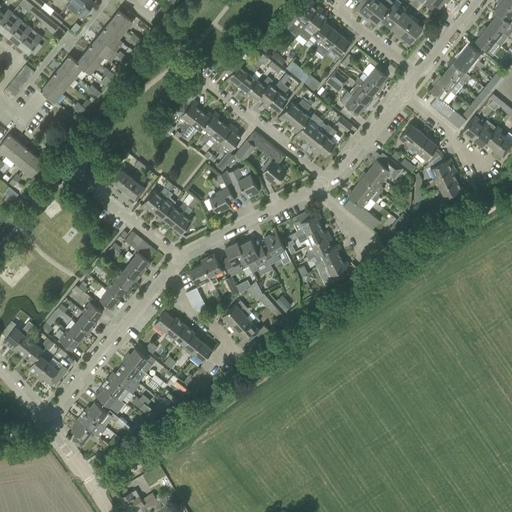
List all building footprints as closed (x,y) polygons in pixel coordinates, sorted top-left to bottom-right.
[(70,0),(66,6),(68,8),(76,14),(78,11),(83,15),(94,2),(91,0),(70,0)] [(297,36),(300,32),(300,31),(317,10),(311,5),(314,2),(310,0),(309,0),(303,9),(298,5),(289,16),(282,24),(297,36)] [(354,10),(365,19),(380,1),(378,0),(361,0),(360,2),(354,10)] [(494,10),(495,11),(511,23),(511,8),(501,0),(498,0),(496,3),(498,5),(494,10)] [(511,0),(501,0),(511,8),(511,0)] [(376,24),(378,22),(389,8),(380,1),(365,19),(369,23),(372,20),(376,24)] [(33,6),(28,2),(25,6),(30,10),(33,6)] [(426,6),(434,13),(437,9),(429,2),(426,6)] [(384,22),(390,27),(402,11),(393,3),(392,3),(389,8),(378,22),(382,25),(384,22)] [(29,11),(39,19),(43,14),(33,6),(30,10),(29,11)] [(309,39),(312,35),(311,35),(323,20),(324,20),(326,17),(320,13),(323,10),(319,7),(317,10),(300,31),(300,32),(309,39)] [(0,27),(12,12),(7,8),(3,14),(0,11),(0,27)] [(51,15),(55,19),(59,14),(54,10),(51,15)] [(118,10),(111,18),(126,30),(133,22),(118,10)] [(393,34),(398,37),(412,19),(402,11),(390,27),(395,31),(393,34)] [(494,17),(490,22),(508,36),(511,30),(511,23),(495,11),(492,15),(494,17)] [(0,27),(0,29),(9,37),(22,20),(12,12),(0,27)] [(43,14),(39,19),(53,31),(58,26),(43,14)] [(59,14),(55,19),(61,23),(64,19),(59,14)] [(111,18),(104,27),(119,39),(126,30),(111,18)] [(412,19),(398,37),(402,41),(404,38),(410,43),(422,27),(412,19)] [(9,37),(18,44),(31,28),(22,20),(9,37)] [(316,48),(320,42),(332,27),(334,25),(329,22),(328,24),(324,20),(323,20),(311,35),(312,35),(316,39),(312,45),(316,48)] [(484,25),(480,29),(495,41),(499,44),(500,45),(508,36),(490,22),(486,27),(484,25)] [(104,27),(97,35),(112,47),(119,39),(104,27)] [(325,54),(329,49),(341,34),(341,35),(343,33),(338,29),(337,31),(332,27),(320,42),(325,46),(321,51),(325,54)] [(31,28),(18,44),(28,53),(41,36),(31,28)] [(495,41),(480,29),(477,34),(479,36),(475,41),(492,55),(499,47),(500,45),(499,44),(495,41)] [(341,34),(329,49),(338,56),(346,48),(352,40),(347,36),(346,38),(341,35),(341,34)] [(97,35),(90,44),(105,56),(112,47),(97,35)] [(288,47),(294,53),(301,47),(295,41),(288,47)] [(460,52),(472,62),(473,62),(480,68),(483,64),(476,58),(480,53),(466,41),(462,46),(464,48),(460,52)] [(90,44),(83,53),(98,64),(105,56),(90,44)] [(271,56),(276,60),(280,56),(275,52),(271,56)] [(465,71),(472,62),(460,52),(457,57),(454,55),(450,60),(465,71)] [(83,53),(76,61),(83,67),(91,73),(98,64),(83,53)] [(348,53),(344,58),(349,61),(353,56),(348,53)] [(258,58),(264,63),(268,59),(262,54),(258,58)] [(69,55),(61,64),(76,75),(83,67),(76,61),(69,55)] [(280,56),(276,60),(282,65),(285,60),(280,56)] [(232,80),(237,84),(253,64),(249,61),(243,68),(238,64),(239,64),(240,61),(235,57),(224,70),(229,74),(225,80),(229,83),(232,80)] [(349,61),(344,58),(341,62),(345,66),(349,61)] [(268,65),(278,73),(281,68),(271,60),(268,65)] [(286,68),(294,74),(300,67),(292,60),(286,68)] [(457,80),(463,85),(466,81),(467,81),(471,76),(465,71),(450,60),(447,65),(449,66),(445,71),(457,81),(457,80)] [(363,72),(368,76),(382,88),(386,83),(383,81),(387,76),(371,63),(369,63),(363,70),(363,71),(363,72)] [(25,64),(21,69),(31,76),(35,72),(25,64)] [(61,64),(54,72),(69,84),(76,75),(61,64)] [(240,92),(244,95),(257,79),(252,75),(258,68),(253,64),(237,84),(243,89),(240,92)] [(300,67),(294,74),(299,79),(303,82),(309,75),(300,67)] [(21,69),(18,73),(27,81),(31,76),(21,69)] [(329,76),(334,80),(342,86),(347,80),(335,70),(329,76)] [(435,79),(455,94),(463,85),(457,80),(457,81),(445,71),(441,76),(439,74),(435,79)] [(54,72),(47,81),(62,93),(69,84),(54,72)] [(18,73),(14,78),(23,85),(27,81),(18,73)] [(100,81),(105,86),(110,81),(104,76),(100,81)] [(256,100),(259,97),(259,96),(269,84),(272,80),(267,76),(262,83),(257,79),(244,95),(248,98),(250,95),(256,100)] [(330,85),(334,80),(329,76),(325,81),(330,85)] [(356,83),(360,86),(360,85),(372,95),(376,90),(378,92),(382,88),(368,76),(363,81),(358,77),(354,81),(356,83)] [(14,78),(10,82),(20,90),(23,85),(14,78)] [(488,83),(484,87),(489,91),(496,82),(492,78),(488,83)] [(442,99),(447,103),(448,103),(451,99),(455,94),(435,79),(432,83),(434,85),(430,90),(437,96),(442,99)] [(261,104),(265,107),(284,84),(279,80),(274,88),(269,84),(259,96),(259,97),(264,101),(261,104)] [(62,93),(47,81),(40,90),(55,101),(62,93)] [(10,82),(6,87),(16,95),(20,90),(10,82)] [(308,86),(313,90),(317,86),(312,82),(308,86)] [(352,95),(353,95),(367,106),(371,102),(368,100),(372,95),(360,85),(360,86),(356,83),(349,92),(352,95)] [(284,84),(265,107),(269,110),(272,107),(278,111),(284,104),(288,99),(283,95),(288,88),(284,84)] [(16,95),(6,87),(3,92),(12,99),(16,95)] [(484,87),(477,97),(481,100),(489,91),(484,87)] [(324,89),(320,95),(325,99),(328,96),(328,91),(324,89)] [(367,106),(353,95),(352,95),(349,92),(347,91),(339,100),(345,104),(349,108),(357,114),(361,109),(363,111),(367,106)] [(489,97),(499,105),(502,101),(493,93),(489,97)] [(430,105),(435,109),(442,99),(437,96),(430,105)] [(477,97),(469,106),(474,110),(481,100),(477,97)] [(285,117),(290,122),(306,102),(302,98),(296,106),(291,101),(284,109),(278,117),(282,121),(285,117)] [(179,127),(184,130),(184,131),(200,110),(195,106),(197,102),(193,99),(189,104),(184,100),(175,111),(180,115),(185,119),(179,127)] [(435,109),(439,112),(447,103),(442,99),(435,109)] [(511,109),(502,101),(499,105),(509,113),(511,109)] [(293,129),(297,132),(307,120),(308,120),(310,117),(305,113),(311,105),(310,105),(306,102),(290,122),(296,126),(293,129)] [(439,112),(444,116),(452,107),(448,103),(447,103),(439,112)] [(474,110),(469,106),(465,111),(470,114),(474,110)] [(444,116),(449,120),(456,111),(452,107),(444,116)] [(200,131),(203,128),(202,127),(212,114),(208,111),(206,115),(200,110),(184,131),(184,130),(181,134),(186,138),(195,127),(200,131)] [(209,139),(212,135),(211,135),(222,122),(216,117),(219,114),(214,111),(212,114),(202,127),(203,128),(206,131),(200,138),(206,143),(209,139)] [(449,120),(454,124),(461,115),(456,111),(449,120)] [(301,136),(307,140),(316,127),(317,128),(323,120),(318,116),(314,113),(310,117),(308,120),(307,120),(297,132),(294,135),(298,139),(301,136)] [(461,115),(454,124),(459,128),(466,119),(461,115)] [(462,130),(472,138),(482,125),(477,121),(479,119),(475,115),(469,122),(462,130)] [(336,122),(339,125),(347,131),(352,125),(341,116),(336,122)] [(399,138),(408,145),(420,131),(415,127),(417,125),(412,121),(399,138)] [(212,148),(215,150),(234,126),(230,123),(227,126),(222,122),(211,135),(212,135),(209,139),(214,143),(210,146),(212,148)] [(482,146),(485,141),(492,133),(491,133),(486,129),(488,126),(483,122),(482,125),(472,138),(482,146)] [(309,148),(313,151),(332,128),(327,124),(321,131),(317,128),(316,127),(307,140),(312,144),(309,148)] [(234,126),(215,150),(219,153),(225,146),(229,149),(216,165),(222,170),(235,153),(231,150),(241,137),(235,132),(237,129),(234,126)] [(485,141),(494,148),(504,136),(499,132),(502,129),(498,126),(497,126),(491,133),(492,133),(485,141)] [(332,128),(313,151),(317,154),(320,151),(326,155),(336,143),(330,138),(336,131),(332,128)] [(254,130),(247,139),(253,144),(261,135),(254,130)] [(340,146),(339,147),(341,149),(354,134),(351,131),(340,145),(340,146)] [(408,145),(417,152),(429,138),(430,136),(426,132),(424,134),(420,131),(408,145)] [(5,156),(6,155),(18,140),(9,133),(0,144),(0,149),(3,152),(2,154),(5,156)] [(253,144),(256,146),(260,149),(267,140),(261,135),(253,144)] [(429,138),(417,152),(426,159),(429,163),(441,153),(441,152),(435,148),(439,143),(435,139),(434,140),(430,136),(429,138)] [(511,142),(504,136),(494,148),(503,156),(511,144),(511,142)] [(256,146),(253,144),(247,139),(235,154),(244,161),(256,146)] [(6,155),(15,162),(27,147),(18,140),(6,155)] [(260,149),(266,154),(273,145),(267,140),(260,149)] [(266,154),(270,157),(272,159),(279,150),(273,145),(266,154)] [(15,162),(24,169),(35,154),(27,147),(15,162)] [(279,150),(272,159),(278,164),(285,155),(279,150)] [(391,155),(396,159),(400,155),(395,150),(391,155)] [(35,154),(24,169),(32,176),(44,161),(35,154)] [(212,154),(208,158),(213,162),(216,158),(212,154)] [(369,168),(384,179),(387,175),(393,179),(402,168),(387,156),(381,163),(375,157),(371,162),(373,164),(369,168)] [(272,159),(270,157),(261,169),(263,170),(262,172),(266,175),(265,177),(273,184),(276,180),(278,182),(286,171),(278,164),(272,159)] [(400,162),(405,167),(409,162),(404,158),(400,162)] [(430,167),(435,178),(452,170),(455,168),(450,158),(430,167)] [(134,164),(140,169),(141,169),(144,165),(138,160),(134,164)] [(409,162),(405,167),(410,171),(414,166),(409,162)] [(227,172),(232,181),(237,191),(242,188),(247,197),(259,191),(250,173),(243,176),(238,167),(227,172)] [(113,185),(118,188),(129,174),(129,175),(131,172),(127,170),(126,172),(120,168),(111,180),(107,184),(111,187),(113,185)] [(360,175),(380,191),(383,187),(380,184),(384,179),(369,168),(366,172),(364,171),(360,175)] [(435,178),(440,188),(457,180),(454,174),(457,172),(455,168),(452,170),(435,178)] [(220,187),(232,181),(227,172),(226,170),(215,176),(220,187)] [(16,173),(13,177),(17,181),(21,176),(16,173)] [(121,191),(126,195),(139,179),(136,176),(134,178),(129,175),(129,174),(118,188),(115,191),(119,194),(121,191)] [(370,197),(375,202),(379,197),(378,194),(380,191),(360,175),(357,180),(359,181),(355,186),(369,197),(370,197)] [(17,181),(13,177),(9,182),(13,186),(17,181)] [(139,179),(126,195),(130,198),(128,201),(132,204),(135,199),(145,187),(140,183),(142,181),(139,179)] [(457,180),(440,188),(445,199),(465,189),(463,185),(460,187),(457,180)] [(147,206),(153,210),(169,190),(173,184),(169,181),(165,187),(159,194),(153,190),(147,198),(140,206),(145,209),(147,206)] [(1,194),(8,201),(17,193),(10,185),(1,194)] [(229,203),(235,200),(230,191),(228,186),(215,192),(216,194),(209,198),(212,203),(216,212),(230,205),(229,203)] [(360,204),(365,208),(368,211),(375,202),(370,197),(369,197),(355,186),(351,190),(350,188),(346,193),(350,197),(355,201),(360,204)] [(156,218),(159,221),(172,205),(176,201),(169,196),(172,193),(169,190),(153,210),(158,215),(156,218)] [(185,209),(171,225),(177,230),(174,233),(179,236),(191,220),(186,216),(198,201),(194,197),(188,205),(185,208),(185,209)] [(343,206),(348,210),(355,201),(350,197),(343,206)] [(348,210),(353,214),(360,204),(355,201),(348,210)] [(166,221),(171,225),(188,205),(184,202),(183,202),(177,209),(172,205),(159,221),(163,224),(166,221)] [(353,214),(357,217),(365,208),(360,204),(353,214)] [(357,217),(362,221),(370,212),(368,211),(365,208),(357,217)] [(292,239),(297,237),(320,226),(317,219),(321,217),(318,212),(312,216),(309,209),(297,215),(299,220),(298,220),(293,223),(297,231),(290,234),(292,239)] [(362,221),(367,225),(374,216),(370,212),(362,221)] [(402,213),(397,219),(404,225),(409,218),(402,213)] [(374,216),(367,225),(372,229),(379,220),(374,216)] [(404,225),(397,219),(389,228),(396,233),(404,225)] [(307,245),(311,244),(329,234),(327,230),(323,232),(320,226),(297,237),(299,243),(304,240),(307,245)] [(124,240),(129,244),(137,234),(132,230),(124,240)] [(269,248),(264,250),(269,260),(268,261),(269,264),(281,258),(287,255),(285,249),(276,231),(264,237),(269,248)] [(129,244),(134,247),(141,238),(137,234),(129,244)] [(307,259),(314,256),(314,255),(331,247),(328,241),(331,239),(329,234),(311,244),(314,250),(305,254),(307,259)] [(134,247),(138,251),(139,251),(146,242),(141,238),(134,247)] [(251,239),(239,245),(245,258),(245,259),(246,262),(247,262),(252,272),(258,269),(258,267),(258,266),(268,261),(269,260),(264,250),(261,245),(255,248),(251,239)] [(239,245),(237,241),(225,247),(229,256),(223,259),(231,275),(242,269),(238,262),(245,259),(245,258),(239,245)] [(114,242),(111,245),(118,251),(121,247),(114,242)] [(146,242),(139,251),(144,255),(151,246),(146,242)] [(314,262),(316,268),(340,256),(337,250),(340,248),(338,243),(331,247),(314,255),(314,256),(317,261),(314,262)] [(118,251),(111,245),(109,249),(115,254),(118,251)] [(144,255),(149,259),(156,250),(151,246),(144,255)] [(138,251),(131,261),(143,271),(151,261),(149,259),(144,255),(139,251),(138,251)] [(201,259),(202,263),(203,263),(214,285),(214,284),(218,282),(214,274),(222,270),(218,262),(214,253),(201,259)] [(340,256),(316,268),(319,273),(328,268),(334,280),(346,273),(343,268),(349,265),(347,260),(343,262),(340,256)] [(99,261),(96,264),(103,270),(105,266),(99,261)] [(131,261),(123,270),(134,279),(133,279),(135,281),(136,280),(143,271),(131,261)] [(203,263),(202,263),(189,269),(198,286),(206,282),(210,291),(215,288),(216,288),(214,284),(214,285),(203,263)] [(103,270),(96,264),(93,268),(100,273),(103,270)] [(304,264),(297,268),(301,275),(308,272),(304,264)] [(121,269),(113,278),(126,288),(133,279),(134,279),(123,270),(121,269)] [(224,280),(232,295),(239,291),(232,276),(224,280)] [(108,289),(107,289),(118,298),(119,298),(126,288),(113,278),(106,287),(108,289)] [(246,288),(257,300),(259,298),(264,293),(263,292),(262,293),(256,279),(246,288)] [(81,283),(78,286),(83,290),(82,290),(85,292),(87,289),(81,283)] [(83,290),(78,286),(76,284),(73,288),(80,293),(82,290),(83,290)] [(186,292),(189,299),(200,294),(196,287),(186,292)] [(118,298),(107,289),(100,299),(105,303),(113,309),(120,299),(119,298),(118,298)] [(259,298),(264,304),(269,300),(267,297),(264,293),(259,298)] [(200,294),(189,299),(193,306),(203,301),(200,294)] [(279,297),(275,300),(276,301),(285,311),(289,307),(279,297)] [(84,312),(95,321),(95,320),(103,311),(95,305),(90,301),(82,310),(84,312)] [(272,302),(267,306),(271,311),(276,307),(272,302)] [(61,303),(58,306),(65,312),(67,308),(61,303)] [(227,327),(230,325),(230,324),(243,312),(235,303),(229,309),(222,316),(227,321),(224,324),(227,327)] [(65,312),(58,306),(55,310),(68,320),(71,317),(65,312)] [(234,336),(237,333),(251,320),(247,316),(251,312),(248,308),(243,312),(230,324),(230,325),(227,327),(234,336)] [(165,329),(165,330),(174,318),(165,311),(154,324),(162,330),(163,331),(165,329)] [(84,312),(76,321),(89,332),(97,322),(95,320),(95,321),(84,312)] [(237,333),(242,338),(239,341),(242,344),(251,336),(256,341),(269,330),(264,324),(258,329),(254,324),(260,319),(257,315),(251,320),(237,333)] [(165,330),(175,337),(185,324),(175,316),(174,318),(165,330)] [(24,327),(28,330),(33,324),(29,321),(24,327)] [(76,321),(69,331),(80,340),(79,340),(81,341),(89,332),(76,321)] [(41,328),(47,333),(52,327),(45,322),(41,328)] [(33,324),(28,330),(31,332),(36,326),(33,324)] [(175,337),(184,345),(193,334),(195,332),(185,324),(175,337)] [(8,346),(12,349),(24,334),(15,326),(4,339),(10,343),(8,346)] [(80,340),(69,331),(67,330),(59,339),(64,343),(72,349),(79,340),(80,340)] [(18,350),(23,354),(34,342),(24,334),(12,349),(16,352),(18,350)] [(183,347),(192,354),(203,341),(193,334),(184,345),(183,347)] [(42,343),(45,346),(51,340),(47,337),(42,343)] [(51,340),(45,346),(49,349),(54,343),(51,340)] [(146,347),(149,350),(154,344),(151,341),(146,347)] [(203,341),(192,354),(202,362),(212,349),(203,341)] [(27,361),(31,364),(39,354),(43,349),(34,342),(23,354),(29,359),(27,361)] [(154,344),(149,350),(152,353),(157,346),(154,344)] [(58,351),(64,356),(67,353),(61,348),(58,351)] [(128,352),(125,356),(140,368),(145,372),(155,360),(155,359),(150,355),(147,358),(143,354),(135,348),(130,353),(128,352)] [(33,373),(37,376),(49,362),(39,354),(31,364),(29,366),(34,371),(33,373)] [(124,361),(120,367),(132,377),(138,382),(145,372),(140,368),(125,356),(122,360),(124,361)] [(164,363),(168,365),(173,359),(170,356),(164,363)] [(173,359),(168,365),(171,368),(176,361),(173,359)] [(49,362),(37,376),(41,380),(43,378),(48,382),(50,379),(56,384),(68,368),(59,360),(54,366),(49,362)] [(113,371),(110,375),(125,387),(129,381),(135,386),(138,382),(132,377),(120,367),(115,372),(113,371)] [(154,374),(152,377),(163,386),(166,383),(154,374)] [(193,377),(192,376),(189,374),(183,382),(187,385),(193,377)] [(109,380),(104,386),(117,396),(122,400),(130,391),(125,387),(110,375),(107,379),(109,380)] [(174,382),(189,394),(192,390),(177,379),(174,382)] [(104,386),(102,384),(94,394),(117,412),(125,402),(122,400),(117,396),(104,386)] [(169,391),(166,395),(168,397),(175,402),(178,398),(171,393),(169,391)] [(164,397),(161,400),(168,405),(170,402),(164,397)] [(161,400),(153,409),(158,413),(168,406),(168,405),(161,400)] [(85,409),(87,411),(100,421),(107,411),(102,408),(95,401),(90,407),(88,405),(85,409)] [(153,409),(147,404),(144,402),(139,407),(147,413),(145,416),(149,419),(158,413),(153,409)] [(80,415),(77,419),(92,430),(99,436),(106,427),(100,421),(87,411),(82,416),(80,415)] [(141,415),(131,426),(134,429),(147,421),(141,415)] [(132,428),(119,417),(117,421),(129,432),(132,428)] [(92,430),(77,419),(74,423),(76,424),(71,430),(77,434),(72,440),(81,447),(86,441),(84,440),(92,430)] [(110,445),(102,439),(99,442),(106,448),(110,445)] [(164,475),(157,480),(163,490),(171,485),(164,475)] [(120,498),(128,511),(137,507),(144,504),(135,489),(131,491),(128,493),(126,490),(119,494),(121,497),(120,498)] [(159,502),(152,492),(144,498),(149,506),(150,505),(151,507),(159,502)]
